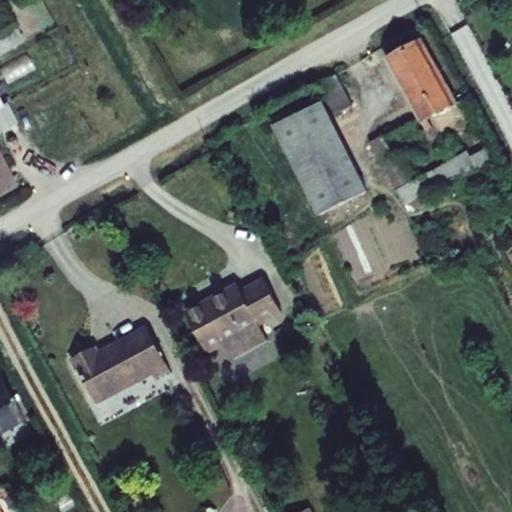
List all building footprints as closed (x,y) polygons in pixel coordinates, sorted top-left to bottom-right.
[(6,2),(0,5),(0,55),(26,40),(6,2)] [(429,120),(460,103),(423,37),(386,57),(421,124),(423,123),(429,120)] [(337,73),(320,82),(336,114),(354,105),(337,73)] [(0,196),(20,185),(0,148),(0,130),(19,122),(9,102),(4,103),(0,95),(0,196)] [(324,99),(274,124),(317,215),(368,191),(324,99)] [(429,120),(423,123),(427,131),(433,128),(429,120)] [(398,161),(383,135),(370,142),(405,207),(496,160),(489,146),(472,156),(468,150),(412,182),(401,160),(398,161)] [(200,331),(273,295),(257,264),(235,276),(230,268),(180,292),(200,331)] [(156,379),(171,370),(147,325),(99,350),(97,346),(74,358),(98,404),(153,375),(156,379)] [(14,402),(0,374),(0,433),(24,420),(22,416),(14,402)] [(19,399),(14,402),(22,416),(27,413),(19,399)] [(62,511),(74,506),(67,493),(54,500),(60,511),(62,511)] [(16,511),(8,496),(3,498),(10,511),(16,511)]
